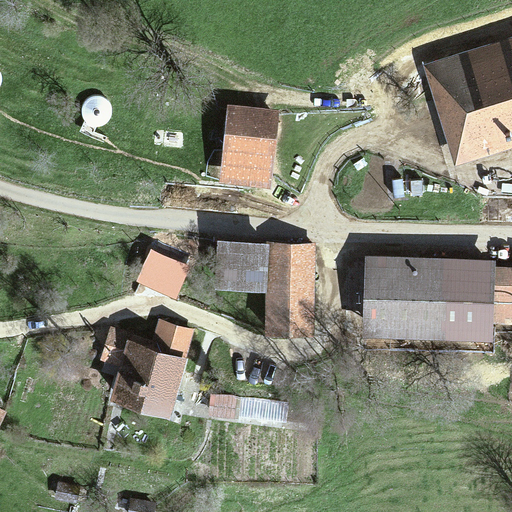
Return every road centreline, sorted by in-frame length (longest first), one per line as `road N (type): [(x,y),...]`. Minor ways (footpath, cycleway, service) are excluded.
road 1 (track): [(42,0),(284,96),(381,104),(384,127),(340,146),(323,174),(327,230)]
road 2 (track): [(327,230),(328,326),(321,340),(296,350),(154,306),(0,328)]
road 3 (track): [(327,230),(89,211),(0,186)]
road 4 (track): [(511,235),(327,230)]
road 5 (track): [(373,101),(393,66),(447,36),(511,16)]
road 6 (track): [(378,131),(448,167),(481,172),(511,163)]
